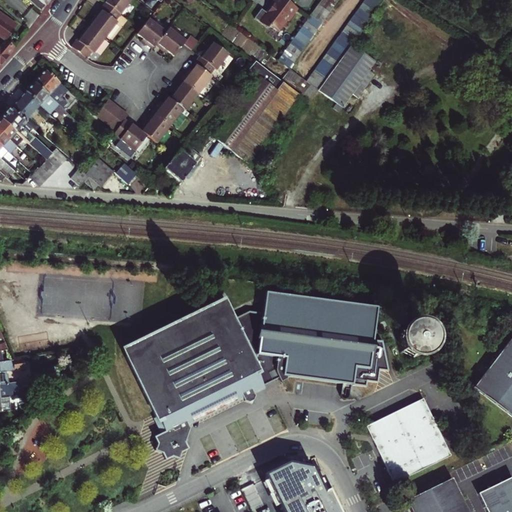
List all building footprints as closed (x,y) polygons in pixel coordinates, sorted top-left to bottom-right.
[(45,5),(39,0),(26,0),(40,11),(45,5)] [(108,0),(106,4),(121,16),(133,0),(108,0)] [(289,21),(298,8),(287,0),(273,0),(270,4),(270,5),(270,6),(270,7),(271,7),(271,8),(267,13),(261,9),(255,18),(268,28),(270,26),(278,32),(287,19),(289,21)] [(324,0),(321,0),(319,4),(329,12),(333,6),(324,0)] [(372,0),(366,0),(364,3),(375,11),(379,5),(372,0)] [(364,3),(360,8),(371,16),(375,11),(364,3)] [(118,25),(116,24),(121,16),(106,4),(100,12),(102,13),(91,29),(107,41),(118,25)] [(329,12),(319,4),(315,9),(325,17),(329,12)] [(371,16),(360,8),(356,14),(367,22),(371,16)] [(325,17),(315,9),(310,15),(321,23),(325,17)] [(0,63),(13,48),(4,42),(0,48),(0,35),(5,39),(16,25),(0,13),(0,63)] [(367,22),(356,14),(351,20),(362,28),(367,22)] [(321,23),(310,15),(306,20),(317,28),(321,23)] [(151,50),(155,46),(166,31),(149,18),(140,30),(136,35),(144,42),(143,44),(151,50)] [(317,28),(306,20),(302,26),(313,33),(317,28)] [(362,28),(351,20),(348,25),(358,33),(362,28)] [(358,33),(348,25),(344,30),(354,38),(358,33)] [(302,26),(298,31),(309,39),(313,33),(302,26)] [(79,44),(78,43),(72,50),(88,61),(93,55),(95,57),(107,41),(91,29),(79,44)] [(166,31),(155,46),(163,53),(165,51),(173,57),(183,45),(190,51),(197,42),(189,36),(185,42),(168,29),(166,31)] [(344,30),(339,36),(350,44),(354,38),(344,30)] [(298,31),(294,37),(305,45),(309,39),(298,31)] [(350,44),(339,36),(335,41),(346,49),(350,44)] [(305,45),(294,37),(290,42),(300,50),(305,45)] [(346,49),(335,41),(331,47),(342,55),(346,49)] [(290,42),(286,48),(296,56),(300,50),(290,42)] [(193,64),(195,65),(208,75),(213,69),(215,70),(227,55),(211,43),(200,58),(198,56),(193,64)] [(322,82),(316,89),(334,103),(331,107),(337,111),(351,93),(355,97),(365,83),(361,80),(374,62),(350,44),(346,49),(342,55),(338,60),(334,66),(330,71),(325,77),(322,82)] [(342,55),(331,47),(327,52),(338,60),(342,55)] [(286,48),(282,53),(293,61),(296,56),(286,48)] [(338,60),(327,52),(323,58),(334,66),(338,60)] [(288,67),(293,61),(282,53),(277,59),(288,67)] [(334,66),(323,58),(319,64),(330,71),(334,66)] [(214,139),(248,164),(296,100),(299,95),(283,83),(255,62),(245,74),(256,82),(214,139)] [(330,71),(319,64),(315,69),(325,77),(330,71)] [(186,72),(180,80),(197,94),(210,77),(208,75),(195,65),(188,74),(186,72)] [(325,77),(315,69),(311,74),(322,82),(325,77)] [(66,90),(45,71),(33,83),(64,111),(69,104),(60,97),(66,90)] [(292,71),(283,83),(299,95),(308,101),(316,89),(306,81),(292,71)] [(322,82),(311,74),(306,81),(316,89),(322,82)] [(180,80),(173,89),(175,90),(169,99),(182,109),(184,111),(197,94),(180,80)] [(64,111),(33,83),(25,93),(50,115),(54,119),(58,114),(66,122),(70,117),(64,111)] [(29,119),(36,110),(46,119),(50,115),(25,93),(10,109),(32,130),(35,132),(39,128),(29,119)] [(299,95),(296,100),(304,106),(308,101),(299,95)] [(160,106),(158,105),(151,113),(169,126),(182,109),(169,99),(167,97),(160,106)] [(113,105),(107,100),(95,116),(96,117),(101,121),(113,105)] [(113,105),(101,121),(108,126),(120,110),(113,105)] [(32,130),(10,109),(1,120),(29,145),(46,161),(51,155),(28,134),(32,130)] [(120,110),(108,126),(114,131),(124,118),(127,115),(120,110)] [(147,123),(141,131),(144,133),(157,143),(169,126),(151,113),(145,121),(147,123)] [(114,131),(112,133),(120,139),(116,145),(126,152),(128,152),(132,148),(144,133),(141,131),(132,124),(124,118),(114,131)] [(1,120),(0,120),(0,132),(22,152),(29,145),(1,120)] [(0,132),(0,145),(7,152),(10,155),(13,153),(19,158),(23,153),(22,152),(0,132)] [(0,145),(0,159),(13,171),(16,173),(18,170),(6,161),(3,157),(7,152),(0,145)] [(175,157),(163,170),(181,183),(200,157),(184,145),(175,157)] [(40,187),(65,160),(55,151),(51,155),(46,161),(28,181),(36,187),(40,187)] [(0,159),(0,173),(5,178),(6,179),(13,171),(0,159)] [(92,184),(99,190),(114,174),(104,165),(89,181),(92,184)] [(124,166),(115,175),(127,186),(136,177),(124,166)] [(89,181),(76,169),(67,179),(76,187),(81,182),(88,189),(92,184),(89,181)] [(161,426),(159,434),(152,437),(156,445),(154,451),(160,454),(163,460),(170,456),(178,459),(180,451),(187,448),(183,442),(189,426),(188,425),(242,398),(242,399),(251,402),(254,395),(252,392),(263,386),(262,384),(277,377),(279,381),(285,378),(286,375),(341,383),(339,395),(339,396),(340,397),(341,398),(343,399),(344,399),(346,399),(347,398),(348,397),(348,395),(350,385),(366,387),(366,381),(377,383),(379,370),(388,371),(382,341),(371,340),(376,307),(265,293),(262,314),(248,311),(233,319),(232,318),(227,307),(125,357),(130,367),(129,368),(130,369),(131,368),(137,380),(136,380),(137,382),(138,382),(142,392),(141,392),(142,394),(143,394),(148,403),(147,404),(148,406),(149,406),(154,416),(157,417),(159,421),(161,426)] [(122,350),(125,357),(227,307),(223,300),(122,350)] [(417,319),(418,315),(418,312),(416,309),(413,306),(410,304),(405,304),(401,305),(398,308),(397,312),(397,317),(398,321),(400,322),(403,325),(407,325),(411,325),(415,322),(417,319)] [(432,346),(432,342),(432,339),(431,336),(429,333),(427,330),(424,328),(422,327),(418,326),(415,325),(412,325),(409,326),(406,328),(403,330),(401,333),(399,335),(398,339),(398,342),(398,345),(399,349),(401,351),(403,354),(405,356),(408,358),(411,359),(415,359),(418,359),(421,358),(424,356),(427,354),(431,349),(432,346)] [(511,337),(489,366),(472,387),(511,418),(511,337)] [(0,384),(12,383),(26,382),(25,376),(9,378),(8,372),(25,369),(23,359),(13,361),(3,362),(0,362),(0,384)] [(0,398),(0,395),(0,391),(10,390),(10,388),(13,387),(12,383),(0,384),(0,398)] [(0,412),(18,410),(17,403),(25,402),(24,395),(0,398),(0,412)] [(421,403),(366,431),(384,466),(394,487),(450,459),(421,403)] [(276,469),(264,475),(281,511),(341,511),(323,476),(318,478),(313,467),(289,463),(276,469)] [(467,511),(452,479),(406,501),(411,511),(467,511)] [(511,511),(511,479),(477,495),(484,511),(511,511)]
